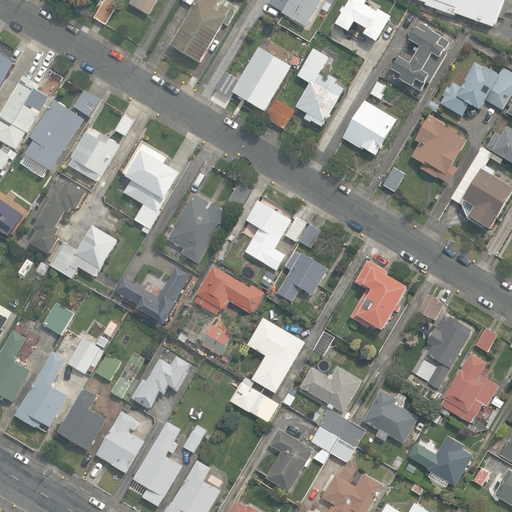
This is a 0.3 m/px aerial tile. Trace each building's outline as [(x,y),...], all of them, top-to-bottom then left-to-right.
[(105,0),(95,18),(107,25),(119,4),(112,0),(105,0)] [(134,0),(131,5),(150,16),(159,0),(134,0)] [(181,0),(193,6),(196,0),(199,0),(173,47),(202,63),(224,24),(229,27),(237,14),(235,13),(238,7),(224,0),(181,0)] [(307,28),(322,0),(271,0),(270,4),(283,12),(281,14),(307,28)] [(366,35),(379,43),(394,18),(381,10),(379,13),(367,6),(369,3),(365,0),(352,0),(348,9),(346,8),(343,13),(345,14),(339,24),(351,32),(357,23),(369,30),(366,35)] [(456,14),(495,27),(504,0),(417,0),(427,3),(426,5),(456,16),(456,14)] [(329,12),(333,4),(328,1),(324,9),(329,12)] [(412,65),(400,58),(393,70),(402,76),(400,80),(414,87),(415,87),(422,91),(427,83),(431,85),(449,54),(446,52),(452,43),(435,33),(436,31),(424,24),(421,30),(418,29),(411,41),(423,47),(412,65)] [(234,92),(267,112),(293,67),(260,47),(234,92)] [(313,121),(324,127),(345,89),(336,84),(339,80),(331,75),(328,79),(321,75),(330,58),(315,49),(299,76),(311,83),(298,107),(309,113),(306,119),(312,122),(313,121)] [(0,94),(17,64),(0,54),(0,94)] [(297,67),(301,60),(295,55),(291,63),(297,67)] [(487,101),(503,111),(511,95),(511,72),(505,69),(500,77),(476,63),(466,80),(467,80),(463,88),(454,83),(450,89),(449,88),(444,96),(445,97),(441,104),(464,117),(467,112),(470,119),(478,115),(477,111),(481,112),(487,101)] [(221,91),(229,96),(239,80),(230,75),(221,91)] [(0,124),(0,137),(17,148),(22,139),(19,136),(23,129),(30,133),(34,126),(51,97),(23,80),(2,116),(4,117),(0,124)] [(377,83),(371,95),(382,101),(386,95),(383,94),(386,88),(377,83)] [(75,107),(91,117),(102,101),(86,91),(75,107)] [(266,118),(286,130),(297,111),(278,99),(266,118)] [(26,154),(52,171),(86,120),(56,100),(31,138),(35,140),(26,154)] [(363,147),(377,155),(398,120),(366,101),(344,138),(362,149),(363,147)] [(427,108),(436,113),(440,107),(431,102),(427,108)] [(117,131),(127,136),(136,120),(126,115),(117,131)] [(439,176),(450,183),(459,169),(454,166),(469,140),(467,139),(445,126),(446,124),(431,115),(417,141),(421,143),(413,157),(424,163),(421,168),(438,178),(439,176)] [(489,149),(511,162),(511,129),(508,127),(503,135),(498,132),(489,149)] [(70,165),(99,182),(103,176),(104,177),(122,146),(117,143),(116,142),(115,140),(114,140),(112,139),(111,139),(92,128),(89,132),(88,132),(73,158),(74,159),(70,165)] [(492,230),(511,197),(511,187),(495,177),(497,173),(487,167),(494,155),(483,148),(473,165),(482,171),(464,200),(476,207),(470,218),(492,230)] [(11,155),(2,150),(0,153),(0,167),(4,170),(11,158),(15,161),(19,154),(13,151),(11,155)] [(136,220),(151,229),(162,211),(161,211),(168,199),(183,174),(180,172),(180,171),(166,163),(165,163),(144,151),(128,177),(130,178),(133,180),(126,193),(145,204),(136,220)] [(385,185),(396,192),(407,174),(395,168),(385,185)] [(11,172),(0,187),(0,194),(6,199),(8,196),(17,202),(29,185),(11,172)] [(79,210),(88,194),(69,183),(63,194),(58,192),(53,200),(48,196),(35,218),(41,221),(36,229),(40,232),(33,244),(52,255),(62,238),(59,236),(62,230),(59,228),(68,212),(71,214),(75,208),(79,210)] [(230,202),(242,209),(243,206),(252,190),(240,183),(236,190),(230,202)] [(193,198),(169,240),(186,249),(183,254),(202,265),(230,213),(213,204),(213,203),(198,194),(195,199),(193,198)] [(247,252),(278,270),(287,255),(277,249),(293,221),(282,214),(272,208),(247,252)] [(287,236),(297,242),(308,223),(298,217),(287,236)] [(301,242),(312,249),(322,231),(312,225),(301,242)] [(52,265),(73,278),(80,267),(96,277),(101,268),(103,269),(120,241),(94,226),(79,251),(66,243),(52,265)] [(279,293),(294,302),(302,288),(303,288),(314,295),(330,268),(303,253),(302,255),(297,252),(288,267),(293,270),(279,293)] [(385,331),(396,312),(399,312),(402,308),(401,304),(410,288),(388,274),(389,272),(370,261),(357,283),(369,289),(352,317),(369,327),(372,323),(385,331)] [(37,272),(45,277),(51,267),(43,262),(37,272)] [(155,317),(166,324),(170,317),(179,302),(177,301),(180,295),(192,275),(178,267),(159,298),(145,289),(146,287),(138,282),(136,284),(126,278),(118,293),(140,306),(139,308),(155,317)] [(251,288),(215,267),(194,303),(218,317),(223,309),(227,311),(231,303),(254,316),(267,294),(253,285),(251,288)] [(431,317),(437,320),(446,304),(440,301),(440,300),(429,294),(420,311),(431,318),(431,317)] [(113,300),(120,305),(124,299),(117,295),(113,300)] [(62,336),(75,314),(57,303),(44,325),(62,336)] [(0,340),(5,332),(2,330),(10,319),(0,312),(0,340)] [(428,382),(440,389),(452,368),(453,368),(472,336),(473,330),(464,325),(464,324),(451,317),(450,318),(445,315),(437,328),(435,331),(434,332),(432,333),(431,334),(431,336),(430,337),(430,339),(428,343),(434,346),(425,361),(437,367),(428,382)] [(253,379),(277,393),(307,342),(265,317),(249,345),(267,356),(253,379)] [(111,337),(118,325),(113,322),(105,333),(111,337)] [(203,344),(222,355),(233,336),(215,325),(203,344)] [(477,345),(489,353),(499,335),(487,328),(477,345)] [(15,330),(0,356),(0,398),(2,394),(14,401),(33,371),(16,361),(29,339),(15,330)] [(315,349),(326,356),(336,337),(326,331),(315,349)] [(98,343),(105,348),(110,341),(103,336),(98,343)] [(84,338),(69,364),(87,374),(92,366),(96,368),(106,351),(84,338)] [(42,421),(52,427),(71,396),(53,386),(69,359),(55,352),(55,351),(34,387),(17,416),(34,425),(37,427),(38,426),(39,427),(42,421)] [(113,392),(128,401),(140,381),(135,378),(147,359),(135,352),(121,376),(122,377),(113,392)] [(97,372),(112,381),(124,362),(109,353),(97,372)] [(461,370),(444,399),(445,400),(442,406),(472,424),(483,405),(488,407),(500,386),(484,377),(481,382),(479,380),(489,364),(472,354),(462,371),(461,370)] [(188,372),(193,365),(179,357),(174,366),(163,359),(149,382),(145,379),(133,398),(151,409),(154,405),(154,406),(162,393),(166,396),(171,387),(179,392),(190,373),(188,372)] [(242,378),(245,374),(228,365),(226,369),(242,378)] [(335,407),(346,413),(364,381),(363,381),(339,367),(334,376),(331,374),(330,376),(313,367),(302,387),(330,404),(329,407),(334,410),(335,407)] [(244,381),(232,402),(269,423),(280,404),(262,394),(265,388),(248,378),(245,382),(244,381)] [(60,432),(90,450),(108,419),(91,409),(99,396),(86,388),(60,432)] [(390,435),(406,444),(420,417),(403,408),(406,402),(397,396),(396,398),(382,390),(365,421),(381,430),(377,436),(386,441),(390,435)] [(300,399),(291,394),(285,403),(294,409),(300,399)] [(136,431),(140,424),(136,421),(137,419),(124,411),(98,455),(128,473),(147,442),(130,432),(132,429),(136,431)] [(437,412),(433,420),(438,424),(440,421),(442,423),(445,419),(443,417),(443,416),(437,412)] [(366,430),(341,415),(335,425),(327,420),(323,426),(322,425),(312,442),(324,449),(322,451),(314,459),(324,465),(330,454),(348,464),(349,461),(353,463),(356,457),(352,455),(366,430)] [(145,497),(161,507),(185,465),(168,455),(171,450),(175,453),(179,445),(175,442),(183,429),(169,422),(169,421),(135,479),(150,488),(145,497)] [(421,423),(417,429),(421,432),(425,426),(421,423)] [(185,447),(196,453),(205,437),(205,436),(208,431),(198,425),(195,431),(194,431),(185,447)] [(267,478),(290,492),(306,466),(308,467),(312,460),(311,459),(316,450),(281,429),(271,445),(283,452),(267,478)] [(429,469),(457,486),(475,455),(464,449),(467,445),(449,435),(429,469)] [(511,437),(502,455),(511,461),(511,437)] [(203,457),(210,461),(216,452),(208,448),(203,457)] [(410,459),(425,467),(431,457),(417,448),(410,459)] [(397,456),(391,467),(398,471),(405,460),(397,456)] [(166,511),(210,511),(223,491),(205,481),(212,468),(199,461),(175,502),(173,501),(166,511)] [(425,467),(414,461),(408,471),(419,477),(425,467)] [(474,480),(483,486),(486,481),(489,483),(491,479),(489,478),(492,473),(484,467),(474,480)] [(500,497),(511,504),(511,469),(510,469),(504,479),(502,477),(500,481),(502,483),(501,484),(502,484),(496,494),(500,496),(500,497)] [(389,483),(394,474),(389,471),(383,480),(389,483)] [(369,511),(385,485),(365,474),(364,475),(360,472),(355,481),(359,484),(357,487),(337,475),(324,498),(337,505),(336,507),(333,506),(329,511),(369,511)] [(412,490),(421,495),(425,489),(416,484),(413,490),(412,490)] [(263,511),(250,504),(249,506),(239,500),(232,511),(263,511)] [(383,511),(432,511),(416,502),(410,511),(401,511),(388,504),(383,511)]
